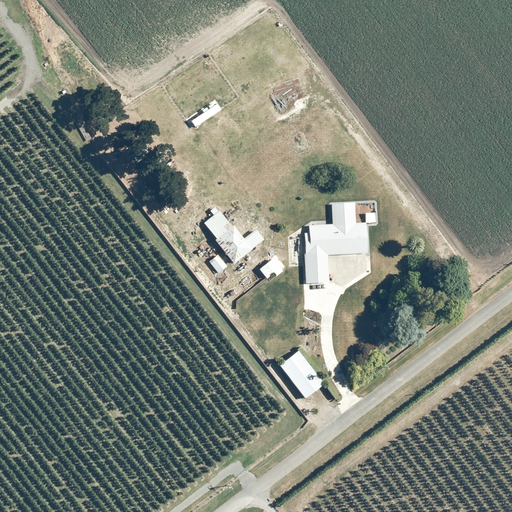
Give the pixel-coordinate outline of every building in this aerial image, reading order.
[(331,224),(307,225),(307,229),(302,229),(304,266),(304,283),(328,282),(327,255),(367,253),(366,223),(355,223),(354,202),(330,203),(331,224)] [(202,224),(223,249),(207,262),(216,274),(232,261),(234,263),(263,239),(255,229),(243,239),(216,206),(210,210),(213,214),(202,224)] [(375,222),(375,212),(365,212),(365,222),(375,222)] [(282,271),(272,258),(259,269),(266,279),(273,273),(275,276),(282,271)] [(464,301),(478,291),(465,271),(450,281),(464,301)] [(313,397),(309,393),(323,382),(297,349),(279,363),(301,393),(307,401),(313,397)]
